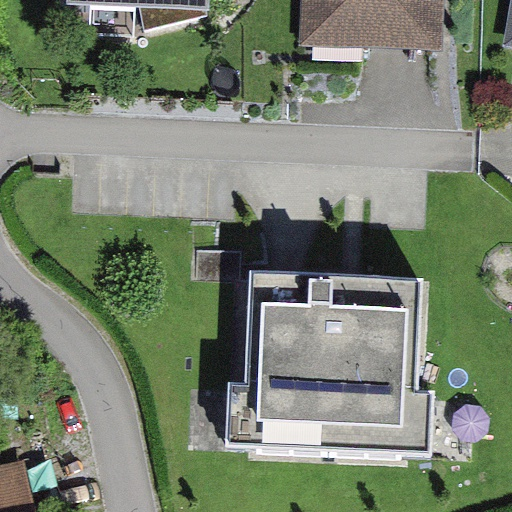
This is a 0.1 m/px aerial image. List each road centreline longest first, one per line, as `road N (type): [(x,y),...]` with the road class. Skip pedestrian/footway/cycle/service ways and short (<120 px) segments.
road 1 (residential): [(0,129),(479,152)]
road 2 (residential): [(134,511),(108,391),(90,356),(0,271)]
